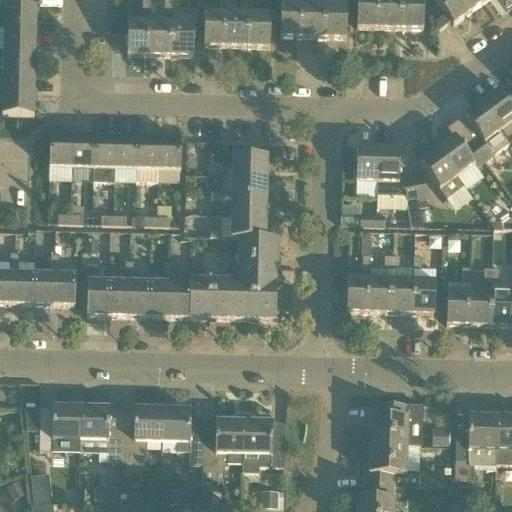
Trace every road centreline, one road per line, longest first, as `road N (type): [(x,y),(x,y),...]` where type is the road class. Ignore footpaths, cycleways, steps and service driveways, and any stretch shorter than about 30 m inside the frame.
road 1 (residential): [(324,109),(86,102),(71,80),(73,0)]
road 2 (residential): [(0,362),(318,371)]
road 3 (residential): [(324,109),(318,371)]
road 4 (residential): [(511,40),(410,109),(324,109)]
road 5 (residential): [(337,374),(511,379)]
road 6 (residential): [(311,511),(334,435),(337,374)]
